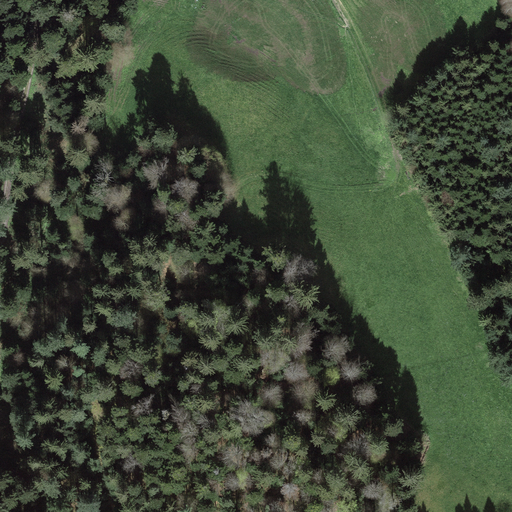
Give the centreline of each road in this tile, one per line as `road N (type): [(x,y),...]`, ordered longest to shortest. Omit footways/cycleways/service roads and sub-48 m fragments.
road 1 (track): [(332,0),(376,91),(396,176),(381,186),(342,189),(256,176),(186,236),(125,334),(96,413),(97,458),(117,511)]
road 2 (track): [(0,264),(41,0)]
